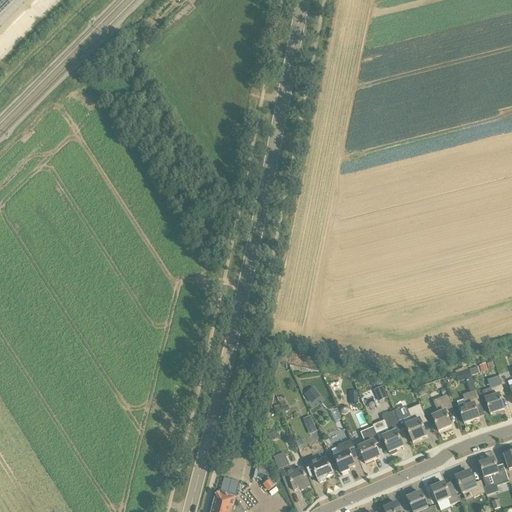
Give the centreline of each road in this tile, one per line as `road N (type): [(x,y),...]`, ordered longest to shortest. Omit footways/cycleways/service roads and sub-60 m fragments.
road 1 (primary): [(188,511),(236,326),(302,0)]
road 2 (residential): [(321,511),(511,430)]
